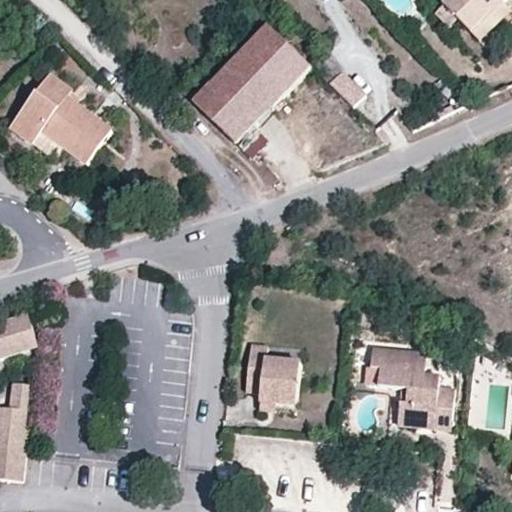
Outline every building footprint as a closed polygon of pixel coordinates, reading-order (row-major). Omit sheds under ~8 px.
[(451,0),(444,7),(459,22),(473,35),(504,4),(507,0),(451,0)] [(511,11),(504,4),(473,35),(481,43),(511,11)] [(452,30),(459,22),(444,7),(437,15),(452,30)] [(233,145),(308,71),(261,25),(186,100),(233,145)] [(327,89),(350,112),(362,99),(339,77),(327,89)] [(70,100),(73,95),(52,78),(13,129),(35,147),(45,135),(70,155),(88,167),(114,135),(93,118),(78,106),(70,100)] [(80,100),(73,95),(70,100),(78,106),(80,100)] [(0,352),(15,348),(22,345),(25,355),(40,351),(29,316),(0,324),(0,352)] [(0,363),(25,355),(22,345),(15,348),(0,352),(0,363)] [(261,404),(277,406),(297,408),(301,364),(266,360),(268,349),(251,348),(246,392),(261,394),(261,404)] [(408,404),(400,403),(397,427),(448,432),(453,392),(437,390),(437,378),(423,376),(424,356),(373,351),(371,370),(379,371),(378,387),(394,390),(401,389),(408,390),(408,404)] [(3,427),(0,426),(0,481),(21,484),(31,388),(10,385),(8,410),(5,410),(4,422),(3,427)] [(401,389),(400,403),(408,404),(408,390),(401,389)] [(276,414),(277,406),(261,404),(259,413),(276,414)]
